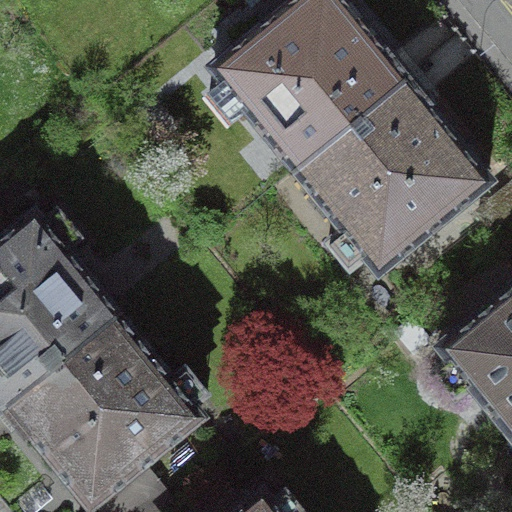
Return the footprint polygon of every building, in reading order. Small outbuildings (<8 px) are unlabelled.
[(296,165),(408,74),(398,61),(386,46),(383,48),(343,0),(292,0),(213,64),(296,165)] [(420,88),(408,74),(296,165),(379,267),(489,177),(429,104),(431,102),(420,88)] [(511,182),(478,210),(497,234),(511,221),(511,182)] [(0,394),(6,402),(118,310),(35,209),(0,237),(0,394)] [(511,221),(497,234),(511,251),(511,221)] [(506,423),(511,418),(511,285),(441,343),(506,423)] [(200,412),(118,310),(6,402),(17,416),(28,429),(30,428),(90,501),(95,497),(107,511),(157,511),(174,498),(142,459),(200,412)] [(282,511),(263,488),(233,511),(282,511)]
